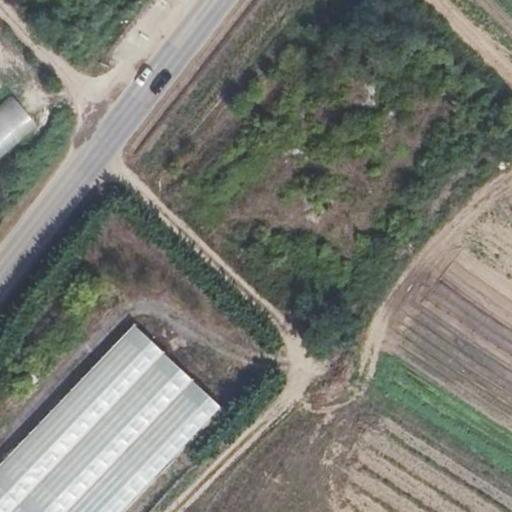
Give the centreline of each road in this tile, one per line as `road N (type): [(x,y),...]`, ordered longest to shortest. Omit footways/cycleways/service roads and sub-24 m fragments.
road 1 (track): [(511,488),(318,373),(133,179),(81,91),(0,16)]
road 2 (tertiary): [(0,278),(219,0)]
